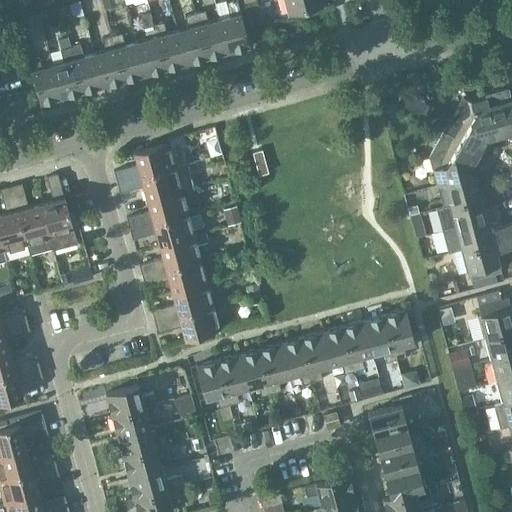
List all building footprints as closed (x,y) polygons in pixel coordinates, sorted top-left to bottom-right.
[(255,0),(244,3),(246,11),(258,8),(255,0)] [(284,0),(288,13),(327,2),(325,0),(284,0)] [(229,16),(219,19),(228,52),(249,46),(237,1),(226,4),(229,16)] [(68,4),(59,7),(61,16),(71,13),(68,4)] [(195,13),(207,58),(228,52),(219,19),(208,22),(205,10),(195,13)] [(188,27),(177,30),(186,63),(207,58),(195,13),(185,16),(188,27)] [(163,22),(153,24),(165,69),(186,63),(177,30),(166,33),(163,22)] [(146,39),(135,42),(144,75),(165,69),(153,24),(143,27),(146,39)] [(124,80),(144,75),(135,42),(125,44),(121,33),(111,36),(124,80)] [(103,86),(124,80),(111,36),(101,38),(104,50),(94,53),(103,86)] [(67,37),(57,40),(60,50),(70,47),(67,37)] [(82,92),(103,86),(94,53),(83,56),(80,44),(70,47),(82,92)] [(61,98),(82,92),(70,47),(60,50),(63,61),(52,64),(61,98)] [(61,98),(52,64),(41,67),(38,56),(27,59),(40,103),(61,98)] [(485,95),(486,99),(487,98),(489,106),(488,106),(495,132),(503,130),(507,133),(509,143),(511,141),(511,96),(510,97),(508,88),(485,95)] [(428,105),(409,95),(403,107),(422,117),(428,105)] [(443,131),(478,151),(485,139),(486,138),(488,134),(495,132),(488,106),(489,106),(487,98),(486,99),(471,103),(462,98),(443,131)] [(443,131),(429,156),(437,185),(444,183),(471,176),(468,168),(471,164),(471,163),(478,151),(443,131)] [(137,165),(113,171),(116,182),(174,166),(168,142),(133,151),(137,165)] [(268,173),(264,160),(262,149),(252,152),(254,162),(258,175),(268,173)] [(192,186),(186,163),(174,166),(116,182),(119,193),(143,186),(146,199),(181,189),(192,186)] [(40,204),(49,238),(52,248),(52,250),(77,243),(64,197),(63,198),(57,174),(46,177),(52,201),(40,204)] [(473,183),(471,176),(444,183),(437,185),(443,207),(490,194),(486,183),(476,185),(473,183)] [(49,238),(40,204),(28,207),(21,183),(10,186),(26,245),(29,254),(52,248),(49,238)] [(0,214),(0,241),(3,251),(26,245),(10,186),(0,188),(0,192),(6,213),(0,214)] [(149,211),(126,217),(129,228),(187,212),(181,189),(146,199),(149,211)] [(436,209),(442,231),(482,220),(480,212),(483,208),(493,206),(490,194),(443,207),(436,209)] [(414,203),(408,205),(410,214),(416,212),(414,203)] [(235,206),(224,209),(228,225),(239,222),(235,206)] [(193,236),(187,212),(129,228),(132,239),(155,233),(159,245),(193,236)] [(482,220),(442,231),(448,253),(460,249),(511,235),(511,222),(488,229),(484,227),(482,220)] [(200,259),(196,244),(207,241),(205,232),(193,236),(159,245),(162,257),(138,264),(141,275),(200,259)] [(494,252),(511,247),(511,235),(460,249),(466,272),(468,271),(470,280),(494,273),(501,271),(498,262),(494,263),(492,256),(494,252)] [(200,259),(141,275),(144,286),(168,279),(172,292),(206,282),(200,259)] [(72,279),(73,281),(92,276),(89,265),(70,271),(72,279)] [(70,271),(59,274),(62,282),(72,279),(70,271)] [(494,273),(470,280),(473,289),(496,283),(494,273)] [(175,304),(151,310),(154,321),(213,305),(206,282),(172,292),(175,304)] [(257,284),(246,287),(248,295),(259,292),(257,284)] [(498,291),(475,297),(477,306),(501,300),(498,291)] [(259,294),(249,297),(251,305),(261,302),(259,294)] [(484,337),(511,329),(511,317),(509,315),(507,308),(510,307),(508,298),(501,300),(477,306),(480,314),(477,315),(484,337)] [(219,330),(213,305),(154,321),(157,332),(181,326),(185,339),(219,330)] [(451,308),(438,311),(441,323),(454,320),(451,308)] [(0,327),(27,320),(24,309),(0,315),(0,327)] [(405,309),(383,314),(396,359),(406,357),(403,345),(414,342),(412,334),(405,309)] [(386,362),(396,359),(383,314),(363,320),(372,353),(382,350),(386,362)] [(30,331),(27,320),(0,327),(0,351),(9,349),(6,337),(30,331)] [(361,356),(372,353),(363,320),(342,326),(354,371),(364,368),(361,356)] [(344,373),(354,371),(342,326),(321,331),(330,365),(341,362),(344,373)] [(511,329),(484,337),(487,352),(490,351),(492,358),(492,359),(511,353),(511,329)] [(319,368),(330,365),(321,331),(300,337),(312,382),(322,379),(319,368)] [(302,385),(312,382),(300,337),(279,343),(288,376),(299,373),(302,385)] [(278,379),(288,376),(279,343),(258,348),(271,393),(281,390),(278,379)] [(261,396),(271,393),(258,348),(238,354),(247,387),(257,384),(261,396)] [(0,376),(39,366),(36,355),(12,362),(9,349),(0,351),(0,376)] [(465,349),(448,353),(452,369),(467,365),(469,364),(465,349)] [(511,353),(492,359),(492,358),(489,359),(495,381),(511,376),(511,353)] [(236,390),(247,387),(238,354),(217,359),(229,405),(239,402),(236,390)] [(219,407),(229,405),(217,359),(195,365),(204,399),(216,396),(219,407)] [(467,365),(452,369),(453,375),(469,371),(467,365)] [(42,377),(39,366),(0,376),(0,402),(22,397),(18,384),(42,377)] [(406,386),(417,383),(414,372),(402,375),(406,386)] [(511,376),(495,381),(499,396),(502,395),(504,402),(504,403),(511,400),(511,376)] [(380,383),(360,388),(363,399),(383,394),(380,383)] [(138,384),(105,393),(111,415),(156,403),(153,393),(141,396),(138,384)] [(358,389),(348,392),(351,401),(360,398),(358,389)] [(391,399),(393,406),(401,404),(412,401),(410,394),(391,399)] [(472,396),(460,399),(463,412),(475,409),(472,396)] [(494,405),(500,428),(507,425),(511,424),(511,400),(504,403),(504,402),(494,405)] [(367,413),(373,434),(406,425),(403,415),(415,411),(412,401),(367,413)] [(111,415),(116,436),(150,427),(147,416),(158,413),(156,403),(111,415)] [(194,409),(179,413),(181,418),(195,414),(194,409)] [(327,429),(340,425),(336,411),(323,414),(327,429)] [(442,417),(430,420),(432,427),(440,431),(445,429),(442,417)] [(7,427),(5,419),(0,420),(0,454),(25,448),(22,436),(46,429),(43,418),(19,425),(19,424),(7,427)] [(477,422),(469,424),(472,434),(479,432),(477,422)] [(198,425),(191,427),(194,436),(200,435),(198,425)] [(373,434),(379,455),(424,443),(421,433),(409,436),(406,425),(373,434)] [(153,437),(150,427),(116,436),(122,457),(167,444),(164,434),(153,437)] [(201,438),(192,440),(195,450),(204,447),(201,438)] [(441,439),(432,442),(435,451),(444,448),(441,439)] [(426,453),(424,443),(379,455),(384,476),(418,467),(415,456),(426,453)] [(122,457),(128,477),(161,468),(158,458),(170,454),(167,444),(122,457)] [(0,479),(56,465),(53,454),(29,460),(25,448),(0,454),(0,479)] [(0,491),(3,504),(38,494),(35,482),(59,476),(56,465),(0,479),(0,491)] [(421,478),(418,467),(384,476),(390,496),(390,497),(427,487),(435,485),(432,475),(421,478)] [(164,479),(161,468),(128,477),(133,498),(178,486),(176,476),(164,479)] [(447,471),(437,474),(439,481),(449,479),(447,471)] [(306,497),(318,494),(321,504),(354,495),(348,474),(303,486),(306,497)] [(181,496),(178,486),(133,498),(137,511),(167,511),(173,511),(169,499),(181,496)] [(430,497),(427,487),(390,497),(390,496),(382,498),(385,511),(416,511),(421,511),(418,500),(430,497)] [(216,493),(207,496),(210,505),(219,503),(217,498),(216,493)] [(0,511),(64,511),(68,511),(65,500),(53,503),(41,507),(38,494),(3,504),(0,504),(0,511)] [(64,494),(52,498),(53,503),(65,500),(64,494)] [(114,495),(105,498),(107,505),(116,503),(114,495)] [(358,511),(354,495),(321,504),(322,511),(358,511)]
